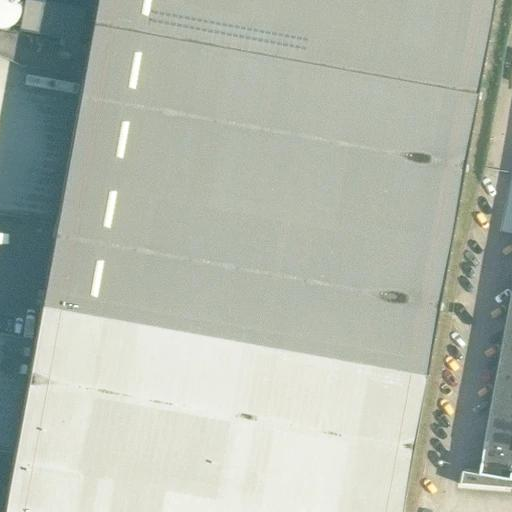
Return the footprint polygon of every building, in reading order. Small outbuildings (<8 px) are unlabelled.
[(0,0),(0,29),(2,30),(5,29),(6,28),(8,28),(9,27),(11,26),(13,24),(15,21),(16,20),(18,17),(18,16),(18,14),(19,11),(18,7),(18,6),(17,4),(17,3),(16,1),(15,0),(0,0)] [(85,9),(36,0),(23,0),(18,31),(78,43),(85,9)] [(95,0),(94,11),(478,80),(492,0),(95,0)] [(478,80),(94,11),(40,309),(424,378),(478,80)] [(399,511),(424,378),(40,309),(2,511),(399,511)] [(511,310),(481,476),(511,481),(511,310)]
